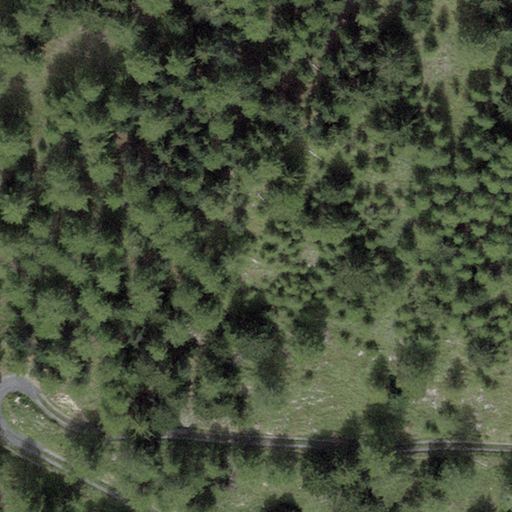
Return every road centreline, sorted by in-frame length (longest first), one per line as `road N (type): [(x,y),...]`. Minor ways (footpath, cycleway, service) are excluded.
road 1 (track): [(0,400),(7,384),(27,383),(105,432),(511,450)]
road 2 (track): [(140,511),(19,437),(0,412)]
